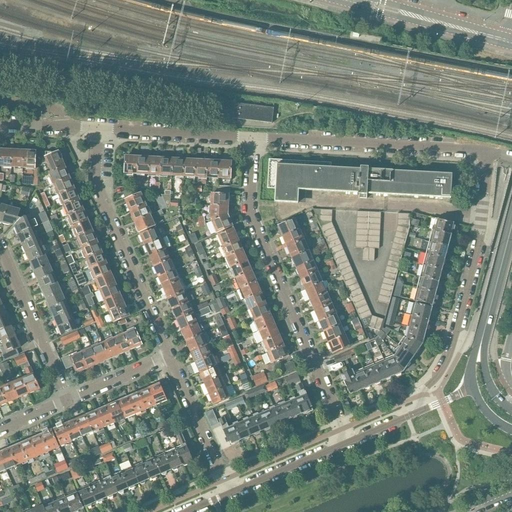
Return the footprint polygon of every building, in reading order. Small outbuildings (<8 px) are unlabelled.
[(235,104),(233,119),(272,123),(273,108),(235,104)] [(0,167),(11,168),(12,151),(11,151),(10,149),(7,149),(6,150),(0,150),(0,158),(0,167)] [(11,168),(23,168),(24,151),(23,151),(22,150),(18,150),(17,151),(12,151),(11,168)] [(35,169),(36,152),(34,152),(34,151),(30,150),(29,152),(24,151),(23,168),(35,169)] [(49,174),(65,167),(64,166),(65,165),(63,161),(62,160),(58,152),(53,154),(53,153),(45,152),(45,158),(51,172),(49,173),(49,174)] [(125,173),(136,174),(137,157),(133,157),(131,155),(128,155),(127,156),(125,156),(125,173)] [(136,174),(148,175),(149,158),(144,157),(143,156),(140,156),(138,157),(137,157),(136,174)] [(148,175),(160,175),(161,158),(156,158),(154,157),(151,156),(150,158),(149,158),(148,175)] [(160,175),(171,176),(172,159),(167,159),(166,157),(163,157),(161,158),(160,175)] [(171,176),(183,177),(184,160),(183,160),(182,158),(178,158),(177,159),(172,159),(171,176)] [(183,177),(194,177),(195,160),(193,159),(190,159),(188,160),(184,160),(183,177)] [(194,177),(206,178),(207,161),(205,160),(201,159),(200,161),(195,160),(194,177)] [(206,178),(218,178),(218,162),(217,160),(213,160),(211,161),(207,161),(206,178)] [(368,170),(368,168),(360,168),(360,170),(330,168),(330,164),(269,160),(267,188),(274,189),(274,202),(298,204),(298,190),(359,193),(358,198),(366,198),(367,193),(451,198),(452,175),(368,170)] [(218,162),(218,178),(230,179),(231,162),(230,162),(228,161),(224,161),(223,162),(218,162)] [(67,171),(65,167),(49,174),(54,184),(69,177),(69,176),(69,175),(68,171),(67,171)] [(54,184),(58,195),(74,188),(74,187),(74,186),(72,182),(71,182),(69,177),(54,184)] [(124,198),(135,194),(136,188),(133,187),(122,192),(124,198)] [(32,191),(22,188),(20,194),(29,197),(32,191)] [(58,195),(63,205),(78,199),(78,197),(79,196),(77,193),(76,192),(74,188),(58,195)] [(129,210),(129,211),(145,204),(140,193),(125,200),(127,206),(126,207),(128,210),(129,210)] [(211,194),(211,195),(211,206),(228,207),(228,202),(229,201),(229,197),(228,196),(228,195),(211,194)] [(81,203),(78,199),(63,205),(67,216),(83,209),(83,208),(83,207),(82,204),(81,203)] [(150,215),(145,204),(129,211),(131,216),(131,217),(132,221),(134,221),(134,222),(150,215)] [(7,206),(2,224),(8,225),(9,225),(14,226),(20,219),(18,218),(20,210),(20,209),(7,206)] [(211,220),(228,218),(227,215),(227,214),(228,213),(229,209),(228,208),(228,207),(211,206),(210,218),(211,220)] [(67,216),(72,227),(88,220),(87,219),(88,218),(86,215),(85,214),(83,209),(67,216)] [(20,218),(20,219),(14,226),(15,228),(14,229),(17,235),(33,228),(37,226),(34,219),(30,221),(28,215),(20,218)] [(139,233),(154,226),(150,215),(134,222),(136,227),(135,228),(137,232),(138,232),(139,233)] [(321,226),(332,222),(332,216),(316,215),(321,226)] [(216,233),(232,226),(232,225),(231,220),(230,220),(228,218),(211,220),(216,233)] [(298,230),(293,219),(277,226),(278,226),(277,228),(279,232),(280,232),(281,233),(280,234),(281,236),(282,236),(298,230)] [(410,219),(398,219),(398,226),(409,228),(410,226),(410,219)] [(410,225),(418,227),(420,221),(412,219),(410,225)] [(452,223),(448,222),(435,219),(433,226),(432,231),(450,236),(450,235),(449,235),(451,230),(452,230),(453,225),(452,225),(452,223)] [(72,227),(76,237),(92,230),(92,229),(92,228),(91,224),(90,224),(88,220),(72,227)] [(323,231),(334,227),(332,223),(332,222),(321,226),(323,231)] [(409,228),(398,226),(396,231),(408,234),(409,228)] [(325,237),(336,232),(334,227),(323,231),(325,237)] [(37,237),(33,228),(17,235),(20,242),(21,242),(21,243),(37,237)] [(142,242),(144,246),(160,239),(155,228),(140,235),(140,236),(140,237),(141,241),(142,242)] [(222,246),(237,240),(237,239),(238,238),(236,234),(235,234),(233,229),(217,235),(222,246)] [(76,237),(81,248),(97,241),(96,240),(97,239),(95,235),(94,235),(92,230),(76,237)] [(302,241),(298,230),(282,236),(282,237),(281,238),(283,242),(285,242),(286,244),(284,245),(285,247),(287,247),(302,241)] [(408,234),(396,231),(395,237),(406,240),(408,234)] [(432,231),(429,243),(447,247),(449,242),(450,241),(451,238),(450,236),(432,231)] [(328,242),(338,238),(336,232),(325,237),(328,242)] [(41,246),(37,237),(21,243),(22,246),(22,247),(24,253),(41,246)] [(406,240),(395,237),(393,242),(405,245),(406,240)] [(414,248),(415,240),(415,239),(409,237),(407,247),(414,248)] [(330,248),(341,243),(338,238),(328,242),(330,248)] [(144,246),(145,247),(144,248),(146,252),(147,252),(149,256),(165,250),(160,239),(144,246)] [(222,246),(227,257),(242,250),(243,249),(241,245),(240,244),(237,240),(222,246)] [(81,248),(86,259),(102,252),(101,251),(102,250),(100,246),(99,246),(97,241),(81,248)] [(307,251),(302,241),(287,247),(287,248),(286,249),(288,253),(289,253),(291,258),(307,251)] [(405,245),(393,242),(392,248),(403,251),(405,245)] [(332,253),(343,249),(341,243),(330,248),(332,253)] [(429,243),(426,254),(444,259),(446,254),(447,253),(448,249),(447,248),(447,247),(429,243)] [(45,255),(41,246),(24,253),(27,260),(29,260),(30,262),(45,255)] [(375,249),(366,248),(363,248),(363,260),(375,260),(375,249)] [(403,251),(392,248),(390,254),(402,257),(403,251)] [(335,259),(346,254),(343,249),(332,253),(335,259)] [(169,260),(165,250),(149,256),(150,258),(149,259),(151,263),(152,263),(153,267),(169,260)] [(227,257),(231,267),(247,261),(246,260),(247,259),(246,255),(244,255),(242,250),(227,257)] [(311,262),(307,251),(291,258),(292,259),(291,260),(293,264),(294,264),(296,268),(311,262)] [(86,259),(90,269),(106,262),(106,261),(105,257),(104,257),(102,252),(86,259)] [(409,263),(411,254),(405,253),(405,256),(404,256),(403,262),(409,263)] [(337,264),(348,260),(346,254),(335,259),(337,264)] [(402,257),(390,254),(389,260),(400,263),(402,257)] [(426,254),(423,266),(441,271),(443,265),(444,265),(445,261),(444,260),(444,259),(426,254)] [(49,264),(45,255),(30,262),(30,264),(30,266),(33,272),(49,264)] [(174,271),(169,260),(153,267),(154,268),(153,269),(155,273),(156,274),(158,278),(174,271)] [(339,270),(350,265),(348,260),(337,264),(339,270)] [(400,263),(389,260),(387,266),(398,269),(400,263)] [(231,267),(236,278),(251,271),(252,270),(250,266),(249,266),(247,261),(231,267)] [(108,267),(106,262),(90,269),(95,280),(111,273),(110,272),(111,271),(109,267),(108,267)] [(316,272),(311,262),(296,268),(296,269),(295,270),(297,274),(299,274),(301,279),(316,272)] [(53,274),(49,264),(33,272),(35,278),(37,279),(38,280),(53,274)] [(209,264),(204,267),(208,277),(214,275),(209,264)] [(342,275),(353,271),(350,265),(339,270),(342,275)] [(398,269),(387,266),(385,272),(397,275),(398,269)] [(423,266),(420,278),(438,282),(439,277),(441,277),(442,272),(441,271),(423,266)] [(158,278),(159,279),(158,280),(160,284),(161,284),(162,287),(162,288),(178,281),(174,271),(158,278)] [(236,278),(241,289),(256,282),(257,281),(255,277),(253,277),(251,271),(236,278)] [(344,281),(355,277),(353,271),(342,275),(344,281)] [(321,283),(316,272),(301,279),(301,280),(300,281),(302,285),(303,285),(305,290),(321,283)] [(397,275),(385,272),(384,278),(395,280),(397,275)] [(95,280),(99,290),(115,284),(115,283),(116,282),(114,278),(113,278),(111,273),(95,280)] [(57,283),(53,274),(38,280),(39,283),(38,284),(41,290),(57,283)] [(215,276),(214,277),(214,275),(208,277),(212,287),(219,284),(215,276)] [(347,287),(357,282),(355,277),(344,281),(347,287)] [(395,280),(384,278),(382,283),(394,286),(395,280)] [(420,278),(417,289),(435,294),(436,289),(438,288),(439,284),(438,283),(438,282),(420,278)] [(74,280),(68,283),(70,289),(76,286),(74,280)] [(183,292),(178,281),(162,288),(162,289),(164,295),(166,295),(167,299),(183,292)] [(241,289),(245,299),(260,293),(260,292),(261,291),(259,287),(258,287),(256,282),(241,289)] [(349,292),(360,287),(357,282),(347,287),(349,292)] [(61,292),(57,283),(41,290),(43,296),(45,297),(46,299),(61,292)] [(200,286),(204,295),(210,292),(206,283),(200,286)] [(325,293),(321,283),(305,290),(306,290),(305,291),(306,296),(308,296),(310,300),(325,293)] [(394,286),(382,283),(381,289),(392,292),(394,286)] [(99,290),(104,301),(120,294),(120,293),(119,289),(118,289),(115,284),(99,290)] [(394,296),(400,298),(403,286),(397,284),(394,296)] [(91,293),(88,286),(82,289),(85,297),(91,294),(91,293)] [(351,298),(362,293),(360,287),(349,292),(351,298)] [(392,292),(381,289),(379,295),(391,298),(392,292)] [(435,294),(417,289),(414,302),(432,306),(433,301),(435,300),(436,296),(435,295),(435,294)] [(65,302),(61,292),(46,299),(47,301),(46,302),(49,308),(65,302)] [(172,309),(187,302),(194,299),(193,295),(186,298),(183,292),(167,299),(168,300),(167,301),(169,305),(170,305),(172,309)] [(245,299),(250,310),(265,303),(266,302),(264,298),(262,298),(260,293),(245,299)] [(330,304),(325,293),(310,300),(310,301),(309,302),(311,306),(313,306),(314,311),(330,304)] [(354,303),(365,299),(362,293),(351,298),(354,303)] [(104,301),(109,312),(124,305),(124,304),(125,303),(123,300),(122,299),(120,294),(104,301)] [(391,298),(379,295),(378,301),(389,304),(391,298)] [(216,300),(216,301),(217,302),(220,310),(227,307),(222,297),(216,300)] [(397,311),(399,300),(393,298),(390,310),(397,311)] [(356,309),(367,304),(365,299),(354,303),(356,309)] [(198,312),(209,307),(208,306),(217,302),(216,301),(208,304),(208,302),(196,307),(198,312)] [(69,311),(65,302),(49,308),(51,315),(53,316),(53,317),(69,311)] [(192,313),(187,302),(172,309),(173,311),(172,312),(174,316),(175,316),(176,320),(192,313)] [(209,307),(212,315),(221,312),(220,310),(217,302),(208,306),(209,307)] [(250,310),(254,320),(269,314),(269,313),(270,313),(268,308),(267,308),(265,303),(250,310)] [(334,315),(330,304),(314,311),(315,311),(314,313),(316,317),(317,317),(319,321),(334,315)] [(367,304),(356,309),(359,315),(369,310),(367,304)] [(413,304),(410,316),(428,321),(428,319),(430,319),(431,314),(430,313),(431,308),(413,304)] [(113,323),(129,316),(129,315),(129,314),(128,310),(127,310),(124,305),(109,312),(113,323)] [(228,307),(221,310),(220,310),(221,312),(223,316),(230,313),(228,307)] [(349,315),(355,312),(353,307),(347,309),(349,315)] [(97,309),(91,311),(94,318),(100,316),(97,309)] [(361,321),(372,316),(369,310),(359,315),(361,321)] [(73,320),(69,311),(53,317),(55,320),(54,321),(56,327),(73,320)] [(197,324),(192,313),(176,320),(177,322),(176,322),(178,326),(179,327),(181,330),(197,324)] [(254,320),(259,331),(274,324),(275,323),(273,319),(272,319),(269,314),(254,320)] [(389,314),(387,322),(394,324),(396,315),(389,314)] [(0,330),(11,326),(11,325),(12,324),(10,319),(9,320),(6,315),(0,317),(0,330)] [(339,325),(334,315),(319,321),(319,322),(319,323),(320,328),(322,328),(324,332),(339,325)] [(104,327),(100,316),(94,318),(97,325),(96,325),(98,329),(101,328),(104,327)] [(373,316),(369,327),(374,329),(378,318),(373,316)] [(410,316),(407,327),(425,332),(426,330),(427,330),(428,326),(427,325),(428,321),(410,316)] [(233,317),(227,320),(231,330),(238,328),(233,317)] [(82,322),(84,327),(93,322),(92,318),(82,322)] [(358,318),(351,321),(355,331),(362,328),(358,318)] [(380,331),(384,320),(378,318),(374,329),(380,331)] [(77,329),(73,320),(56,327),(59,333),(61,334),(62,336),(77,329)] [(201,334),(197,324),(181,330),(182,332),(181,333),(183,337),(184,337),(186,341),(201,334)] [(259,331),(263,341),(279,335),(278,334),(279,333),(277,329),(276,329),(274,324),(259,331)] [(224,325),(219,328),(223,337),(228,335),(224,325)] [(344,336),(339,325),(324,332),(324,333),(323,334),(325,338),(327,339),(328,342),(344,336)] [(383,325),(381,331),(380,331),(387,336),(391,330),(383,325)] [(12,327),(11,326),(0,330),(0,336),(1,338),(0,337),(0,342),(0,343),(16,336),(14,332),(15,331),(13,326),(12,327)] [(407,327),(404,338),(422,343),(423,342),(424,342),(425,337),(424,336),(425,332),(407,327)] [(358,336),(364,333),(362,328),(355,331),(358,336)] [(77,332),(73,333),(76,341),(80,339),(78,334),(84,331),(85,333),(84,329),(77,332)] [(131,350),(136,348),(137,349),(140,347),(140,346),(142,345),(135,330),(124,335),(128,344),(131,350)] [(377,335),(378,337),(379,336),(383,341),(387,336),(380,331),(377,335)] [(60,339),(63,346),(76,341),(73,333),(60,339)] [(190,352),(206,345),(211,343),(206,333),(202,335),(201,334),(186,341),(186,342),(186,343),(188,348),(189,348),(190,352)] [(120,355),(125,353),(126,353),(129,352),(129,351),(131,350),(128,344),(124,335),(113,339),(116,344),(120,355)] [(227,346),(233,344),(229,335),(228,335),(223,337),(227,346)] [(263,341),(268,352),(284,345),(284,344),(282,339),(280,339),(279,335),(263,341)] [(16,336),(0,343),(2,348),(4,347),(8,355),(10,359),(19,355),(16,349),(21,347),(20,346),(22,346),(19,341),(18,341),(16,336)] [(349,347),(347,344),(344,336),(328,342),(329,343),(328,345),(330,349),(331,350),(333,354),(349,347)] [(375,341),(378,347),(384,342),(383,341),(379,336),(378,337),(375,341)] [(404,338),(398,346),(413,357),(416,353),(417,353),(420,349),(419,348),(421,344),(422,343),(404,338)] [(109,359),(110,359),(114,357),(115,358),(119,356),(119,355),(120,355),(116,344),(113,339),(103,343),(109,359)] [(103,343),(92,348),(99,364),(103,362),(104,363),(108,361),(108,360),(109,359),(103,343)] [(210,356),(206,345),(190,352),(191,353),(190,354),(191,358),(193,358),(195,363),(210,356)] [(284,345),(268,352),(272,363),(288,357),(287,356),(288,354),(287,350),(286,350),(284,345)] [(234,346),(227,349),(231,359),(238,356),(234,346)] [(363,346),(354,349),(356,354),(357,355),(366,352),(363,346)] [(392,353),(394,356),(402,372),(406,367),(408,367),(410,363),(410,361),(413,357),(398,346),(396,349),(395,348),(392,353)] [(92,348),(81,353),(88,369),(93,367),(97,365),(99,364),(92,348)] [(352,357),(351,356),(356,354),(354,349),(345,354),(347,360),(352,357)] [(69,356),(62,359),(66,370),(73,366),(76,373),(79,373),(83,372),(83,371),(88,369),(81,353),(70,357),(69,356)] [(23,379),(29,393),(35,391),(36,391),(41,389),(34,374),(33,374),(31,367),(30,367),(27,362),(28,362),(25,354),(15,359),(18,366),(22,364),(28,376),(23,379)] [(336,364),(347,360),(345,354),(333,359),(336,364)] [(215,366),(210,356),(195,363),(194,364),(196,368),(198,369),(200,373),(215,366)] [(232,360),(232,359),(237,370),(243,367),(238,356),(231,359),(232,360)] [(394,356),(383,360),(391,377),(395,376),(396,376),(400,375),(400,373),(402,372),(394,356)] [(383,360),(373,364),(381,381),(385,380),(386,381),(390,379),(390,377),(391,377),(383,360)] [(292,363),(285,366),(289,373),(295,371),(292,363)] [(373,364),(363,369),(370,386),(374,384),(376,385),(380,383),(380,382),(381,381),(373,364)] [(220,377),(215,366),(200,373),(200,374),(199,375),(201,379),(202,379),(204,384),(220,377)] [(353,373),(352,370),(350,367),(346,369),(345,368),(339,371),(349,395),(352,394),(352,395),(359,393),(358,391),(360,390),(353,373)] [(363,369),(353,373),(360,390),(364,389),(365,390),(369,388),(369,386),(370,386),(363,369)] [(264,372),(252,377),(254,381),(256,387),(268,382),(266,376),(264,372)] [(204,384),(204,386),(205,390),(207,390),(207,391),(206,392),(207,394),(209,394),(224,388),(230,385),(226,374),(220,377),(204,384)] [(298,374),(286,378),(290,387),(301,383),(298,374)] [(23,379),(12,383),(18,399),(23,397),(22,396),(29,393),(23,379)] [(12,383),(1,388),(7,403),(13,400),(14,401),(18,399),(12,383)] [(275,383),(269,385),(271,391),(277,389),(277,387),(275,383)] [(149,389),(156,406),(167,401),(160,384),(159,385),(158,384),(154,386),(154,387),(149,389)] [(293,398),(300,414),(302,414),(303,415),(313,411),(301,385),(296,387),(299,396),(293,398)] [(264,386),(254,390),(256,396),(267,392),(264,386)] [(224,388),(209,394),(209,395),(208,396),(210,400),(211,400),(212,402),(211,403),(212,405),(213,404),(214,405),(229,399),(224,388)] [(146,410),(156,406),(149,389),(148,389),(147,389),(143,390),(143,391),(138,393),(146,410)] [(256,396),(254,390),(244,394),(247,400),(256,396)] [(135,415),(146,410),(138,393),(138,394),(137,393),(132,395),(132,396),(128,398),(135,415)] [(246,403),(243,397),(234,401),(237,407),(246,403)] [(125,419),(135,415),(128,398),(127,398),(126,398),(122,399),(122,400),(117,402),(125,419)] [(293,398),(283,403),(290,419),(291,418),(293,420),(297,418),(297,416),(300,414),(293,398)] [(225,404),(228,411),(237,407),(234,401),(225,404)] [(114,424),(125,419),(117,402),(117,403),(116,402),(112,404),(111,405),(107,407),(114,424)] [(283,403),(273,407),(280,423),(281,423),(283,424),(286,422),(287,420),(290,419),(283,403)] [(103,428),(114,424),(107,407),(106,407),(105,407),(101,408),(101,410),(96,412),(103,428)] [(273,407),(263,411),(270,428),(271,427),(273,428),(276,427),(276,425),(280,423),(273,407)] [(93,433),(103,428),(96,412),(95,412),(94,411),(90,413),(90,414),(86,416),(93,433)] [(263,411),(253,416),(260,432),(264,430),(266,431),(269,430),(270,428),(263,411)] [(184,419),(182,414),(163,421),(165,427),(184,419)] [(82,437),(93,433),(86,416),(84,417),(83,416),(80,417),(80,419),(75,421),(82,437)] [(253,416),(243,420),(250,436),(254,434),(256,436),(259,434),(259,432),(260,432),(253,416)] [(240,441),(233,424),(227,427),(224,418),(218,420),(230,447),(239,443),(239,441),(240,441)] [(72,442),(82,437),(75,421),(74,421),(73,420),(69,422),(69,423),(64,425),(72,442)] [(243,420),(233,424),(240,441),(244,439),(246,440),(249,438),(249,436),(250,436),(243,420)] [(155,425),(157,430),(165,427),(163,421),(155,425)] [(61,447),(72,442),(64,425),(63,426),(62,425),(58,427),(58,428),(54,430),(61,447)] [(41,436),(48,452),(59,448),(52,431),(51,431),(50,430),(46,432),(46,433),(41,436)] [(50,456),(48,452),(41,436),(40,436),(40,435),(39,435),(36,437),(35,438),(30,440),(38,457),(39,461),(50,456)] [(175,450),(181,466),(183,465),(184,466),(187,465),(187,463),(193,461),(181,435),(177,436),(181,447),(175,450)] [(134,444),(137,450),(147,446),(145,439),(134,444)] [(27,461),(38,457),(30,440),(29,440),(25,441),(25,442),(20,445),(27,461)] [(16,466),(27,461),(20,445),(19,445),(18,444),(14,446),(14,447),(9,449),(16,466)] [(133,450),(130,444),(123,447),(125,453),(133,450)] [(116,450),(118,456),(125,453),(123,447),(116,450)] [(0,456),(6,470),(16,466),(9,449),(8,449),(5,450),(4,451),(0,453),(0,456)] [(175,450),(164,454),(171,470),(172,470),(174,471),(177,470),(177,468),(181,466),(175,450)] [(89,454),(89,453),(78,457),(81,463),(91,458),(89,454)] [(112,453),(102,458),(105,464),(115,459),(112,453)] [(164,454),(153,459),(160,475),(161,474),(163,476),(166,474),(166,472),(171,470),(164,454)] [(70,468),(81,463),(78,457),(67,462),(70,468)] [(153,459),(143,464),(149,480),(151,479),(152,480),(155,479),(155,477),(160,475),(153,459)] [(143,464),(132,468),(139,484),(140,484),(141,485),(144,484),(145,482),(149,480),(143,464)] [(66,469),(64,465),(55,469),(57,473),(63,471),(62,471),(66,469)] [(43,469),(44,473),(45,473),(47,478),(57,473),(55,469),(49,472),(47,467),(43,469)] [(70,472),(71,476),(80,473),(78,468),(70,472)] [(132,468),(121,473),(128,489),(129,488),(131,489),(134,488),(134,486),(139,484),(132,468)] [(45,473),(44,473),(34,478),(36,482),(47,478),(45,473)] [(121,473),(110,477),(117,493),(119,493),(120,494),(123,493),(123,491),(128,489),(121,473)] [(110,477),(100,482),(106,498),(108,497),(109,499),(112,497),(112,495),(117,493),(110,477)] [(24,482),(26,487),(36,482),(34,478),(24,482)] [(100,482),(89,487),(96,503),(97,502),(99,503),(102,502),(102,500),(106,498),(100,482)] [(24,488),(22,483),(13,487),(15,492),(24,488)] [(41,483),(34,485),(37,493),(44,490),(41,483)] [(13,487),(2,492),(4,496),(15,492),(13,487)] [(96,503),(89,487),(78,491),(85,507),(86,507),(88,508),(91,507),(91,505),(96,503)] [(36,491),(34,488),(23,492),(24,496),(36,491)] [(64,497),(71,511),(78,511),(83,509),(76,492),(64,497)] [(1,501),(1,502),(0,502),(2,506),(2,505),(3,507),(14,502),(11,496),(1,501)] [(71,511),(64,497),(53,501),(57,511),(71,511)] [(57,511),(53,501),(42,506),(44,511),(57,511)]
